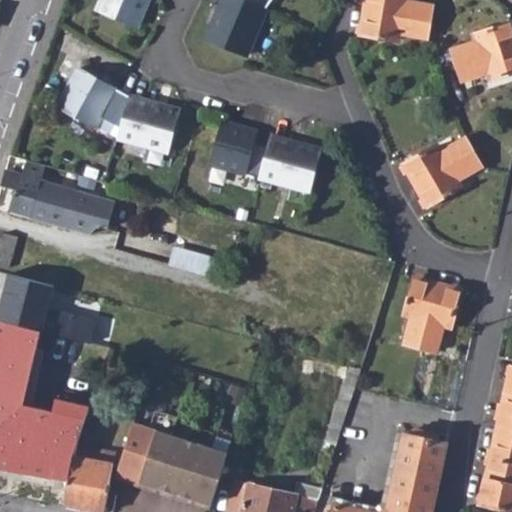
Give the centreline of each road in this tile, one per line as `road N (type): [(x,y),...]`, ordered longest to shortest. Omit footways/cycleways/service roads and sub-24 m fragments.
road 1 (residential): [(191,0),(166,45),(180,76),(366,126)]
road 2 (residential): [(450,511),(502,283)]
road 3 (residential): [(366,126),(420,254),(502,283)]
